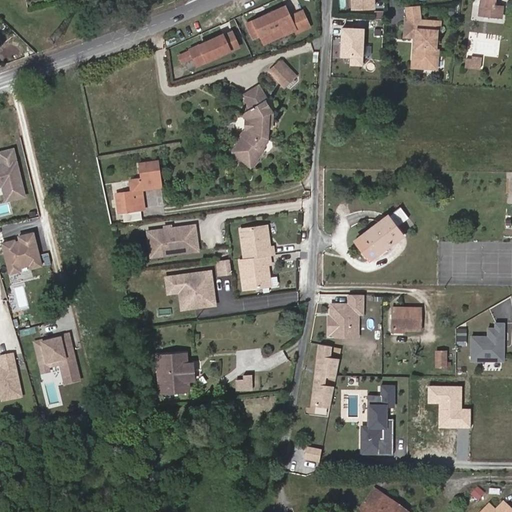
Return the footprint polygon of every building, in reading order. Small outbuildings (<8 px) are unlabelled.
[(482,0),(480,15),(503,18),(504,7),(499,6),(495,5),(495,0),(482,0)] [(303,7),(287,14),(282,3),(245,19),(253,38),(258,36),(262,45),(310,24),(303,7)] [(422,19),(421,5),(408,6),(410,21),(422,19)] [(437,48),(439,31),(441,31),(442,21),(422,19),(410,21),(407,21),(406,32),(409,36),(415,37),(418,37),(417,44),(415,43),(414,57),(424,58),(428,68),(438,69),(440,48),(437,48)] [(231,27),(176,50),(181,62),(191,58),(194,65),(239,46),(231,27)] [(362,55),(362,27),(341,27),(340,55),(350,55),(362,55)] [(362,63),(362,55),(350,55),(350,63),(362,63)] [(480,56),(466,55),(465,63),(479,64),(480,56)] [(267,69),(285,87),(298,74),(280,56),(267,69)] [(428,68),(424,58),(414,57),(413,67),(428,68)] [(242,126),(229,154),(255,166),(266,140),(265,125),(267,120),(266,88),(262,87),(241,87),(242,103),(251,102),(247,109),(241,109),(242,126)] [(3,200),(24,196),(15,145),(0,147),(0,186),(1,186),(3,200)] [(144,209),(140,184),(115,188),(119,213),(144,209)] [(401,232),(411,226),(399,205),(389,211),(401,232)] [(393,227),(395,225),(387,214),(384,216),(393,227)] [(353,240),(354,241),(367,259),(390,242),(401,233),(395,225),(393,227),(384,216),(353,240)] [(146,229),(150,257),(197,250),(193,223),(168,226),(169,229),(164,229),(164,227),(146,229)] [(244,229),(246,242),(270,239),(268,226),(244,229)] [(0,239),(0,244),(6,272),(41,264),(33,229),(16,233),(17,236),(0,239)] [(270,239),(246,242),(248,259),(270,256),(274,255),(273,245),(270,246),(270,239)] [(126,249),(118,250),(120,259),(128,258),(126,249)] [(271,265),(270,256),(248,259),(243,259),(248,289),(271,286),(269,266),(271,265)] [(209,272),(165,277),(167,292),(178,290),(190,289),(190,297),(192,306),(213,304),(209,272)] [(190,297),(190,289),(178,290),(179,298),(190,297)] [(358,313),(358,294),(345,293),(345,303),(327,303),(327,312),(329,312),(329,315),(327,315),(324,315),(324,333),(328,333),(331,335),(346,335),(346,327),(348,324),(353,324),(354,313),(358,313)] [(416,329),(417,312),(388,311),(388,328),(400,329),(416,329)] [(505,360),(505,345),(502,345),(502,341),(505,341),(505,322),(496,322),(496,327),(489,327),(489,335),(472,335),(472,360),(505,360)] [(32,340),(39,372),(58,368),(62,384),(80,380),(70,332),(32,340)] [(328,345),(317,343),(315,370),(318,370),(317,380),(315,380),(313,403),(331,405),(333,387),(323,385),(324,375),(335,377),(337,359),(327,357),(328,345)] [(0,392),(14,390),(7,348),(0,348),(0,392)] [(435,348),(435,365),(448,365),(448,348),(435,348)] [(169,383),(190,381),(187,362),(168,364),(168,366),(158,367),(159,382),(170,381),(169,383)] [(236,375),(236,390),(253,390),(253,375),(236,375)] [(360,452),(392,454),(393,417),(385,417),(385,406),(395,406),(396,382),(380,382),(380,393),(367,392),(366,423),(361,423),(360,452)] [(317,413),(320,406),(312,402),(309,410),(317,413)] [(319,460),(320,447),(304,446),(303,458),(319,460)] [(406,511),(405,511),(404,511),(402,511),(400,510),(402,508),(377,490),(375,492),(360,511),(406,511)] [(511,511),(511,506),(507,500),(498,508),(496,510),(491,504),(481,511),(511,511)]
